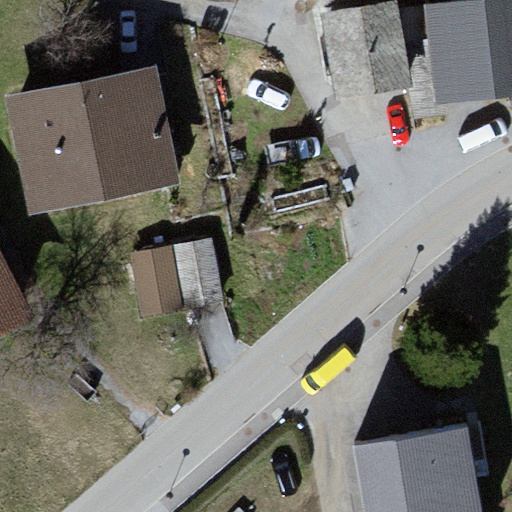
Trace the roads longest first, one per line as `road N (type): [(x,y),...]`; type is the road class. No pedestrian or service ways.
road 1 (residential): [(105,511),(460,196),(511,166)]
road 2 (unknown): [(407,245),(304,93),(273,72),(218,57),(124,59)]
